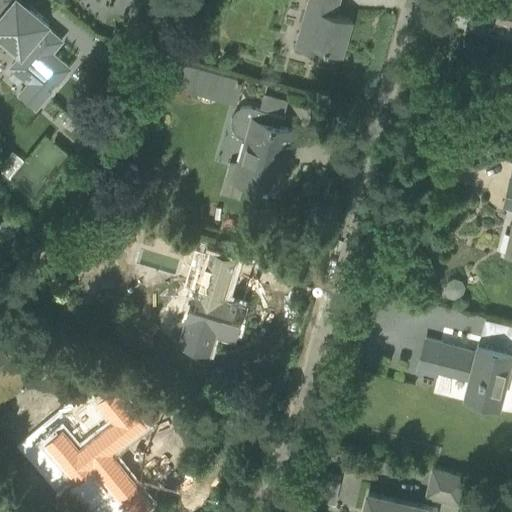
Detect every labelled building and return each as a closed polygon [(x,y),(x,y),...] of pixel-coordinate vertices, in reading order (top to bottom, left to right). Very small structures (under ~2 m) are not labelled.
[(0,0),(0,36),(19,52),(22,55),(22,54),(33,64),(23,76),(27,80),(46,96),(70,68),(51,52),(61,40),(46,27),(49,23),(30,8),(27,11),(16,2),(13,0),(0,0)] [(308,0),(299,32),(315,36),(312,46),(342,54),(352,19),(328,12),(331,2),(338,4),(338,0),(308,0)] [(511,0),(501,0),(495,25),(511,29),(511,0)] [(127,57),(120,67),(130,73),(136,63),(127,57)] [(184,60),(176,87),(235,103),(242,76),(184,60)] [(229,167),(223,189),(238,194),(241,183),(273,191),(274,189),(277,189),(280,188),(283,177),(281,173),(278,172),(278,171),(282,158),(287,159),(295,131),(282,127),(285,117),(251,107),(247,107),(244,107),(241,108),(238,110),(236,112),(234,114),(232,117),(231,122),(231,125),(232,128),(233,131),(235,134),(237,136),(240,138),(244,139),(242,147),(244,147),(240,165),(229,167)] [(62,200),(72,205),(79,192),(69,187),(62,200)] [(475,197),(467,196),(465,206),(472,208),(475,197)] [(0,221),(0,239),(12,236),(7,220),(0,221)] [(209,250),(197,290),(194,289),(184,322),(179,322),(174,324),(171,329),(171,334),(174,338),(178,341),(177,343),(209,352),(214,335),(232,341),(243,304),(219,296),(224,279),(228,280),(234,258),(209,250)] [(411,261),(408,271),(415,274),(419,264),(411,261)] [(511,351),(497,348),(477,342),(477,344),(479,345),(477,350),(425,336),(417,367),(471,382),(468,392),(466,392),(465,394),(499,403),(499,401),(498,400),(511,354),(511,351)] [(61,427),(44,441),(76,480),(69,486),(89,511),(115,511),(124,505),(130,511),(139,511),(152,502),(118,461),(116,462),(109,453),(148,420),(133,403),(132,404),(114,383),(96,397),(114,419),(78,448),(61,427)] [(425,495),(459,503),(465,474),(432,467),(425,495)] [(363,511),(436,511),(437,508),(415,503),(368,492),(364,510),(363,511)]
